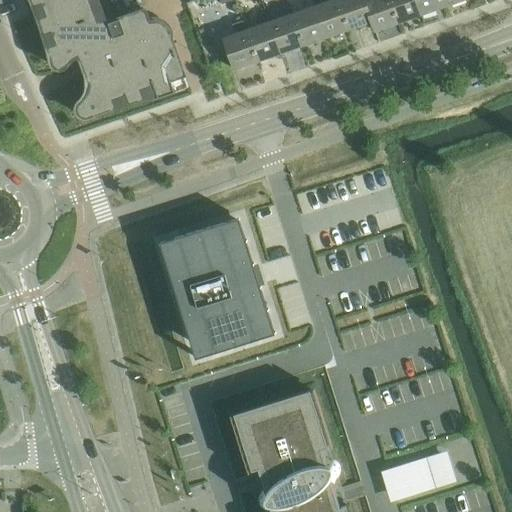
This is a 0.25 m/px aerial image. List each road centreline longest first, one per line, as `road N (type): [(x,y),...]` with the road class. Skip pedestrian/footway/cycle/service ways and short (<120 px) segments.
road 1 (tertiary): [(169,152),(491,46)]
road 2 (secondary): [(88,441),(26,250)]
road 3 (secondary): [(0,264),(60,448)]
road 4 (tertiary): [(169,152),(106,160),(31,184)]
road 5 (tertiary): [(42,208),(115,184),(169,152)]
